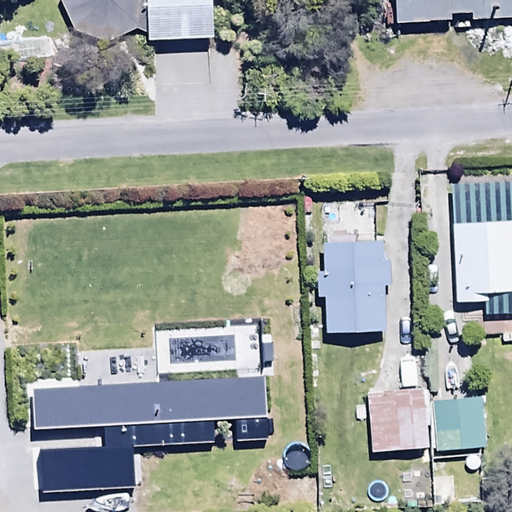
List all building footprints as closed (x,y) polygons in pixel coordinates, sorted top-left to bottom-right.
[(207,0),(57,0),(68,30),(103,40),(132,26),(142,32),(143,38),(210,34),(207,0)] [(511,0),(386,0),(388,24),(445,21),(445,12),(463,11),(464,17),(511,14),(511,0)] [(511,255),(510,220),(446,223),(449,299),(484,298),(484,291),(511,289),(511,255)] [(375,240),(318,240),(318,271),(313,271),(313,299),(322,299),(322,329),(378,329),(378,285),(384,285),(384,257),(375,257),(375,240)] [(260,377),(29,386),(30,425),(98,423),(99,446),(209,442),(208,416),(261,414),(260,377)] [(417,387),(361,391),(366,452),(421,448),(417,387)] [(477,397),(425,401),(428,450),(480,447),(477,397)] [(95,511),(95,500),(56,501),(56,511),(95,511)]
